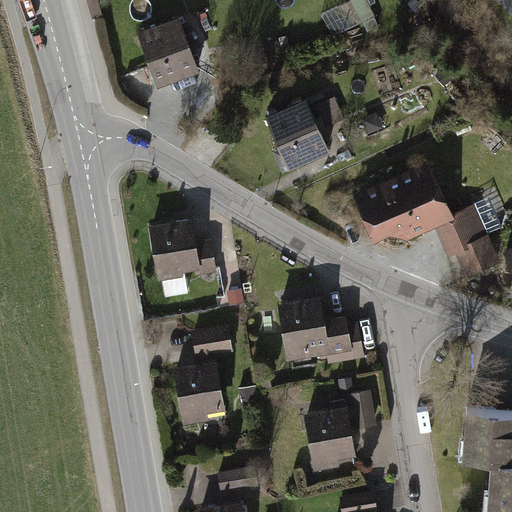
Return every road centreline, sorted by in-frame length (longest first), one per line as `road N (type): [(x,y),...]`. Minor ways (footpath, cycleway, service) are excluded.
road 1 (tertiary): [(143,511),(83,142)]
road 2 (residential): [(83,142),(114,139),(159,151),(387,287)]
road 3 (residential): [(387,287),(428,511)]
road 4 (tertiary): [(83,142),(38,0)]
road 5 (residential): [(387,287),(511,323)]
